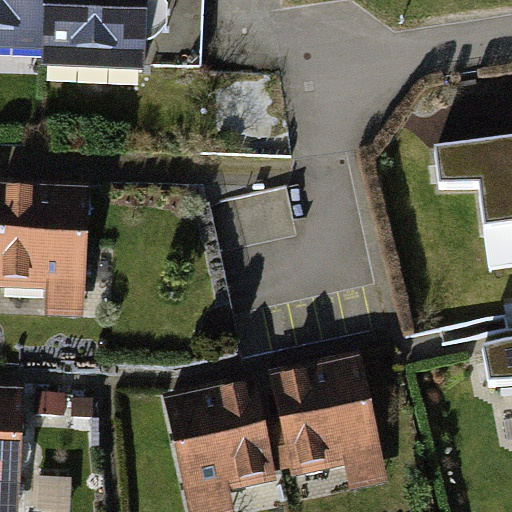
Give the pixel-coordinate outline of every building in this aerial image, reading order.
[(52,14),(52,0),(0,0),(0,58),(45,61),(47,14),(52,14)] [(149,70),(152,0),(52,0),(52,14),(47,14),(45,61),(45,78),(149,83),(149,70)] [(152,0),(149,70),(203,72),(206,0),(152,0)] [(511,149),(440,159),(445,197),(484,195),(490,238),(511,235),(511,149)] [(87,323),(93,189),(0,184),(0,293),(47,296),(46,321),(87,323)] [(511,347),(485,353),(491,386),(511,385),(511,347)] [(391,488),(363,357),(272,377),(284,430),(276,432),(285,475),(292,474),(294,483),(347,472),(353,496),(391,488)] [(285,475),(276,432),(269,434),(257,380),(165,400),(189,511),(236,511),(233,497),(280,487),(278,477),(285,475)] [(0,511),(21,511),(27,390),(0,388),(0,511)] [(77,508),(77,472),(42,472),(43,509),(77,508)]
